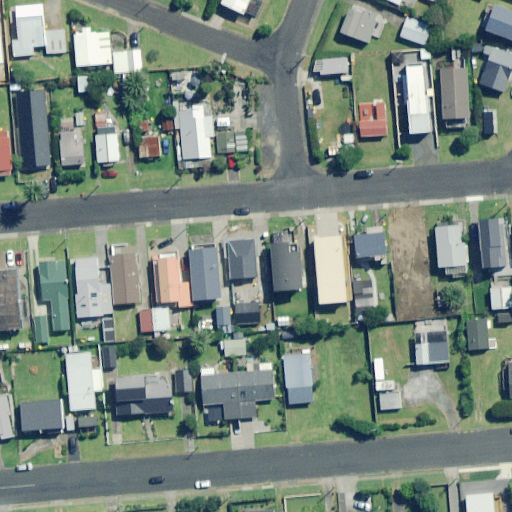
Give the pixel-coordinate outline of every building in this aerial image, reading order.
[(225,0),(223,6),(256,21),(265,3),(259,0),(225,0)] [(354,6),(352,11),(348,10),(339,34),(369,44),(377,20),(372,18),(374,13),(354,6)] [(14,18),(11,18),(14,58),(34,57),(33,49),(45,48),(43,17),(30,18),(29,7),(14,9),(14,18)] [(511,13),(497,9),(489,33),(511,41),(511,13)] [(433,28),(406,18),(399,37),(426,47),(433,28)] [(91,35),(91,29),(81,29),(81,35),(73,35),(74,68),(111,67),(110,35),(91,35)] [(46,56),(51,55),(66,54),(64,31),(49,32),(51,48),(45,49),(46,56)] [(511,72),(511,55),(490,49),(484,47),(482,54),(488,56),(480,86),(506,94),(511,72)] [(142,74),(141,52),(114,53),(115,75),(142,74)] [(341,70),(341,60),(320,59),(320,69),(341,70)] [(406,78),(403,79),(404,90),(404,95),(407,95),(411,95),(412,103),(410,103),(413,136),(429,134),(432,134),(429,97),(426,97),(423,68),(405,69),(406,78)] [(470,119),(466,69),(436,72),(441,122),(470,119)] [(350,85),(350,73),(325,73),(325,85),(350,85)] [(199,75),(171,76),(172,90),(199,89),(199,75)] [(89,78),(77,78),(77,94),(90,94),(89,78)] [(48,103),(47,86),(29,87),(29,103),(48,103)] [(375,122),(359,123),(360,131),(360,139),(388,136),(385,102),(374,103),(375,122)] [(50,124),(53,123),(53,113),(50,113),(50,105),(39,106),(40,132),(50,131),(50,124)] [(324,129),(325,145),(325,148),(352,146),(349,106),(338,107),(338,111),(323,112),(323,121),(320,121),(320,129),(324,129)] [(213,139),(212,118),(205,119),(205,107),(194,107),(194,112),(180,113),(180,116),(174,117),(175,131),(181,131),(182,161),(211,159),(210,139),(213,139)] [(172,113),(161,113),(163,131),(173,131),(172,113)] [(22,115),(14,116),(16,133),(23,132),(22,115)] [(120,164),(118,127),(107,127),(106,115),(95,115),(97,165),(120,164)] [(229,119),(217,119),(217,129),(229,129),(229,119)] [(62,142),(59,142),(61,167),(84,166),(82,130),(69,131),(70,133),(61,134),(62,142)] [(11,132),(5,133),(0,132),(0,178),(12,178),(11,172),(14,172),(11,132)] [(219,155),(247,154),(246,132),(218,134),(219,155)] [(54,137),(46,138),(46,153),(55,153),(54,137)] [(161,158),(159,137),(138,138),(140,159),(161,158)] [(26,138),(17,138),(17,152),(26,152),(26,138)] [(39,145),(30,145),(30,158),(23,158),(23,172),(39,172),(39,145)] [(500,247),(499,220),(472,221),(475,281),(492,280),(490,248),(500,247)] [(396,260),(392,260),(393,269),(413,268),(415,281),(432,280),(428,228),(407,230),(406,225),(389,227),(390,237),(394,237),(396,260)] [(467,265),(470,265),(469,247),(466,247),(465,227),(436,229),(438,269),(446,269),(447,276),(467,275),(467,265)] [(386,257),(385,235),(351,237),(351,249),(359,249),(359,259),(386,257)] [(255,242),(227,245),(230,281),(258,279),(255,242)] [(266,246),(268,290),(278,289),(278,292),(303,291),(301,254),(289,254),(288,245),(266,246)] [(192,303),(222,300),(217,249),(187,252),(189,266),(184,266),(185,279),(190,279),(192,303)] [(112,286),(112,306),(141,304),(138,256),(110,258),(112,286)] [(76,261),(77,275),(78,295),(76,295),(78,318),(113,316),(112,306),(112,286),(99,287),(98,259),(76,261)] [(155,261),(160,305),(181,302),(180,289),(183,289),(181,272),(178,272),(176,259),(155,261)] [(67,264),(37,264),(38,301),(52,300),(53,332),(69,331),(67,264)] [(0,332),(22,331),(17,271),(0,272),(0,332)] [(495,290),(489,291),(491,311),(511,309),(511,294),(511,282),(494,284),(495,290)] [(244,302),(244,305),(235,305),(236,326),(260,324),(258,304),(258,301),(244,302)] [(231,334),(230,308),(214,308),(215,334),(231,334)] [(140,334),(154,333),(155,340),(161,340),(160,332),(170,331),(169,310),(138,312),(140,334)] [(47,318),(34,318),(35,344),(49,344),(47,318)] [(447,332),(447,322),(414,323),(415,335),(415,347),(416,366),(449,364),(448,345),(447,332)] [(492,339),(487,339),(487,322),(467,323),(468,351),(487,351),(492,351),(492,339)] [(223,342),(224,358),(246,357),(244,335),(233,335),(234,341),(223,342)] [(118,369),(116,347),(99,349),(101,370),(118,369)] [(101,371),(92,371),(91,354),(65,357),(71,413),(96,410),(95,394),(103,393),(101,371)] [(283,357),(286,389),(289,389),(290,398),(294,397),(294,401),(299,401),(299,405),(314,404),(310,355),(283,357)] [(374,393),(379,393),(379,412),(402,412),(402,393),(394,393),(394,382),(385,382),(385,359),(374,359),(374,393)] [(237,374),(241,420),(256,419),(255,403),(277,401),(273,364),(260,366),(260,372),(237,374)] [(241,420),(237,374),(214,377),(213,370),(203,371),(203,378),(201,378),(203,407),(222,406),(223,422),(241,420)] [(193,393),(191,371),(175,373),(178,395),(193,393)] [(157,386),(157,377),(119,379),(121,403),(116,403),(117,418),(174,413),(172,385),(157,386)] [(64,431),(62,402),(19,405),(20,433),(64,431)]
